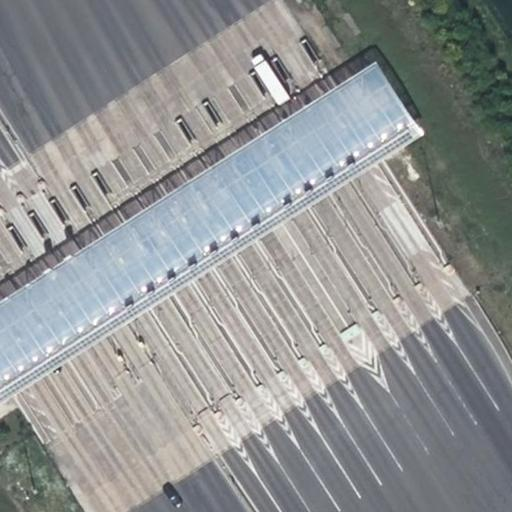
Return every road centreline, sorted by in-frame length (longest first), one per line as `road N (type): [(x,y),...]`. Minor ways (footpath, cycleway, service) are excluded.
road 1 (motorway): [(421,511),(106,0)]
road 2 (motorway): [(0,225),(190,511)]
